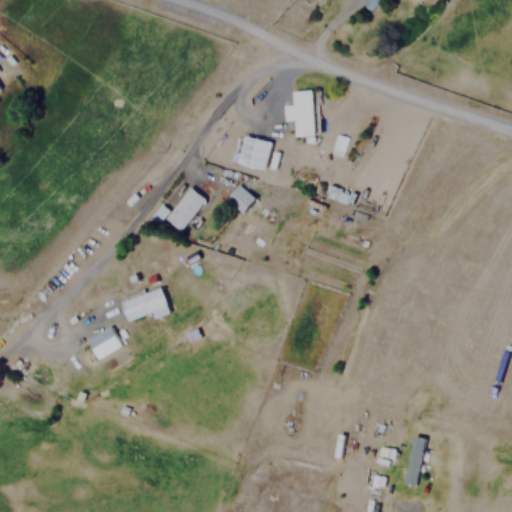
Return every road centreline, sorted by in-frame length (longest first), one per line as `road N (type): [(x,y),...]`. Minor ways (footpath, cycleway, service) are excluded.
road 1 (residential): [(320,59),(279,62),(246,77),(122,239),(4,359)]
road 2 (residential): [(511,129),(174,0)]
